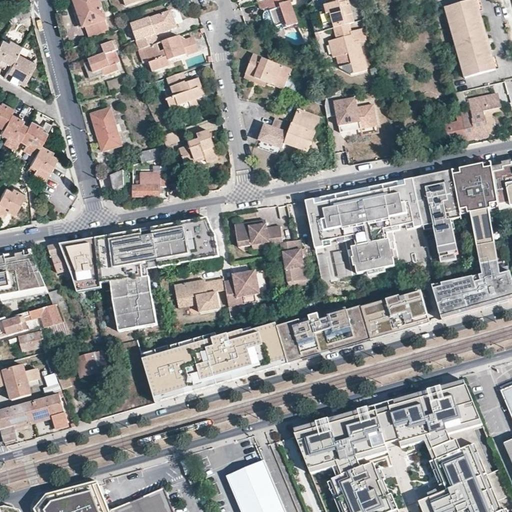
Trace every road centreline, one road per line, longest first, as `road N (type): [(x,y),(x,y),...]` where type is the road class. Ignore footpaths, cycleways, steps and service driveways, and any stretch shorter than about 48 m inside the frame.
road 1 (primary): [(511,311),(2,457)]
road 2 (primary): [(17,494),(511,352)]
road 3 (residential): [(247,196),(511,144)]
road 4 (residential): [(247,196),(220,56),(223,0)]
road 5 (residential): [(98,221),(247,196)]
